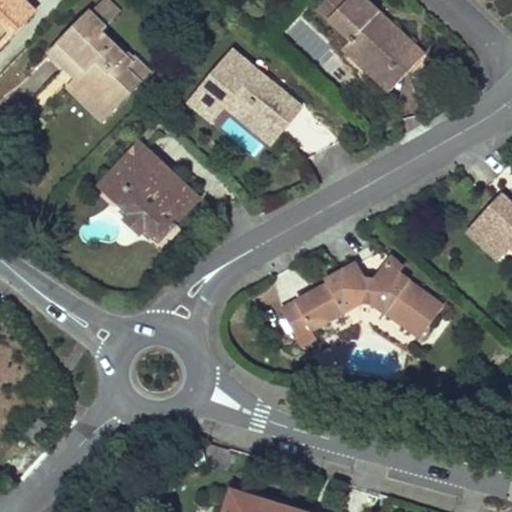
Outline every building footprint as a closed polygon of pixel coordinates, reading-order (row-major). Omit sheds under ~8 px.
[(0,0),(0,48),(26,23),(6,3),(8,1),(7,0),(0,0)] [(110,22),(121,8),(111,0),(103,0),(95,10),(110,22)] [(346,0),(323,0),(315,9),(332,26),(349,42),(341,51),(357,67),(364,61),(381,77),(412,44),(391,24),(388,28),(380,20),(384,17),(366,0),(346,0)] [(90,15),(51,55),(66,69),(74,60),(87,72),(78,81),(112,116),(142,85),(127,71),(133,65),(103,34),(106,30),(90,15)] [(388,28),(391,24),(384,17),(380,20),(388,28)] [(364,61),(357,67),(386,95),(424,55),(412,44),(381,77),(364,61)] [(277,138),(302,107),(272,81),(258,82),(256,69),(234,50),(191,102),(213,121),(226,105),(239,90),(254,103),(246,112),(277,138)] [(74,60),(66,69),(78,81),(87,72),(74,60)] [(133,65),(127,71),(142,85),(152,74),(139,60),(133,65)] [(78,81),(68,91),(83,106),(103,125),(112,116),(78,81)] [(272,144),(277,138),(246,112),(254,103),(239,90),(226,105),(272,144)] [(139,141),(105,179),(120,194),(114,200),(131,216),(147,230),(156,219),(171,233),(175,229),(178,231),(181,227),(178,225),(195,207),(169,183),(176,175),(139,141)] [(169,183),(195,207),(202,199),(176,175),(169,183)] [(120,194),(105,179),(99,186),(114,200),(120,194)] [(495,233),(485,243),(500,257),(508,248),(511,251),(511,206),(502,198),(481,221),(495,233)] [(131,216),(126,221),(142,235),(147,230),(131,216)] [(156,219),(147,230),(162,244),(171,233),(156,219)] [(481,247),(497,261),(500,257),(485,243),(495,233),(481,221),(468,235),(481,247)] [(328,289),(296,306),(310,333),(360,308),(363,307),(367,306),(370,305),(372,304),(374,304),(376,304),(378,305),(422,338),(445,307),(400,277),(402,274),(393,268),(376,290),(365,284),(358,271),(327,286),(328,289)] [(282,312),(295,340),(310,333),(296,306),(282,312)] [(40,420),(26,435),(37,444),(50,429),(40,420)] [(234,495),(228,511),(290,511),(287,511),(234,495)]
